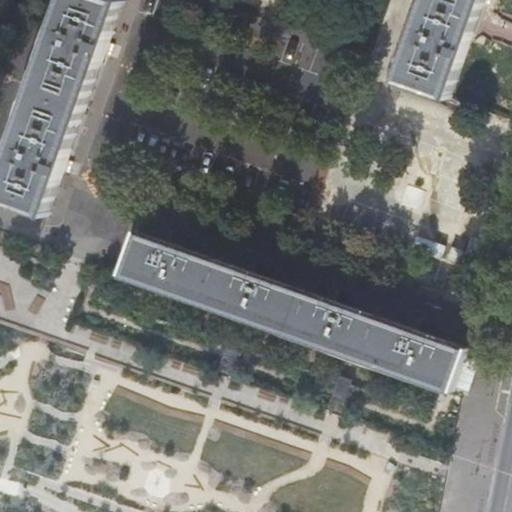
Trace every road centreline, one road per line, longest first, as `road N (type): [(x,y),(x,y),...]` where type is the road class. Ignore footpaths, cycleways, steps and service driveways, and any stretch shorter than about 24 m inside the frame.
road 1 (trunk): [(511,496),(440,457),(0,295)]
road 2 (trunk): [(423,511),(0,369)]
road 3 (trunk): [(0,433),(213,511)]
